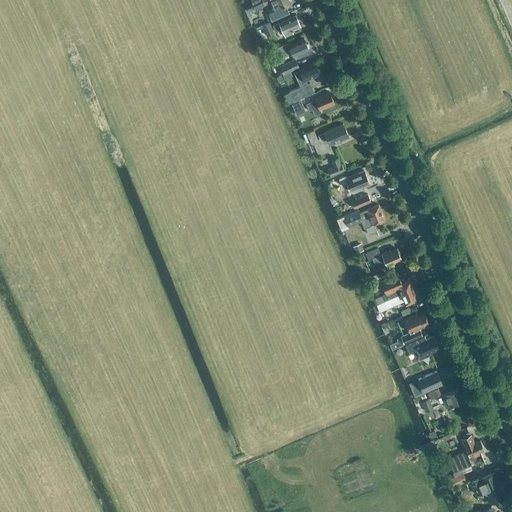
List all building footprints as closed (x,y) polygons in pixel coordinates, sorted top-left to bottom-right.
[(288,13),(284,5),(290,3),(288,0),(266,0),(253,6),(255,9),(270,3),(273,10),(270,11),(271,13),(269,14),(271,21),(288,13)] [(291,30),(300,26),(295,15),(279,22),(273,25),(276,32),(282,29),(284,33),(283,33),(285,37),(292,33),(291,30)] [(274,33),(269,22),(262,25),(267,36),(274,33)] [(308,48),(309,47),(308,44),(306,43),(304,39),(289,45),(288,42),(277,48),(281,58),(292,53),(293,56),(297,55),(298,58),(310,53),(308,50),(309,49),(308,48)] [(289,71),(299,67),(295,58),(280,65),(284,73),(289,71)] [(300,70),(294,72),(297,79),(300,86),(306,83),(305,80),(320,74),(319,73),(320,71),(319,68),(317,67),(315,63),(299,70),(300,70)] [(305,85),(289,92),(293,101),(309,95),(313,92),(309,83),(305,85)] [(306,104),(309,111),(312,109),(315,115),(321,112),(320,109),(334,103),(329,92),(315,98),(316,100),(306,104)] [(305,111),(300,99),(291,103),(296,115),(305,111)] [(329,143),(348,135),(343,124),(318,135),(321,141),(327,138),(329,143)] [(310,141),(312,145),(319,142),(314,130),(307,133),(310,141)] [(330,176),(344,170),(341,163),(341,164),(338,157),(331,160),(334,166),(328,169),(330,176)] [(370,184),(364,170),(346,178),(345,176),(339,179),(341,185),(347,183),(351,192),(370,184)] [(371,201),(368,194),(351,201),(354,208),(371,201)] [(378,205),(359,213),(358,210),(336,219),(341,230),(361,222),(364,228),(366,228),(368,234),(377,231),(374,224),(385,220),(378,205)] [(394,261),(401,258),(400,256),(400,254),(399,252),(398,251),(397,249),(390,251),(390,250),(380,255),(377,248),(365,253),(368,260),(372,258),(375,264),(385,260),(387,265),(394,262),(394,261)] [(384,301),(415,288),(410,278),(404,280),(404,279),(395,283),(393,282),(390,276),(380,280),(383,286),(387,285),(390,291),(382,295),(384,301)] [(379,311),(404,301),(406,306),(414,302),(413,301),(419,299),(415,288),(384,301),(385,301),(373,306),(374,309),(378,308),(379,311)] [(409,333),(401,336),(404,344),(423,336),(420,329),(423,327),(423,325),(429,323),(425,312),(412,317),(411,315),(403,319),(409,333)] [(397,341),(390,344),(392,349),(404,344),(401,336),(396,338),(397,341)] [(433,336),(422,341),(420,337),(405,344),(409,353),(416,350),(420,358),(430,354),(429,352),(439,348),(438,347),(439,345),(438,342),(436,341),(433,336)] [(424,392),(442,384),(436,370),(419,378),(424,392)] [(431,399),(441,394),(438,388),(428,393),(431,399)] [(446,407),(463,400),(458,388),(441,396),(446,407)] [(427,411),(432,409),(428,399),(422,402),(427,411)] [(467,450),(454,456),(460,470),(471,465),(468,458),(467,457),(484,450),(480,440),(474,443),(471,435),(462,439),(465,447),(467,450)] [(476,494),(481,492),(489,495),(492,503),(505,497),(494,473),(482,478),(482,479),(478,481),(478,480),(471,483),(476,494)] [(465,482),(459,485),(462,492),(468,489),(465,482)]
